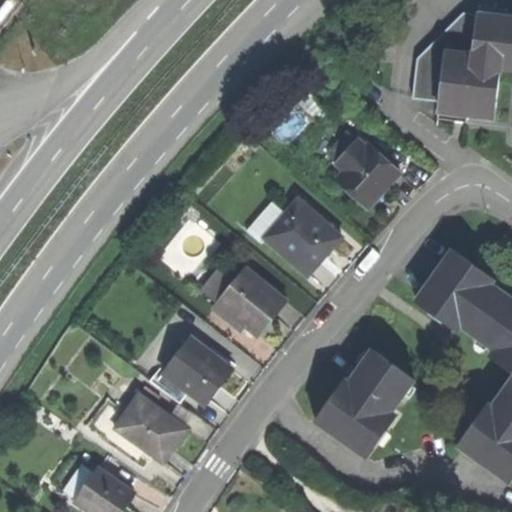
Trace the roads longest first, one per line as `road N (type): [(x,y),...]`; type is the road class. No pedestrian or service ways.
road 1 (residential): [(511,199),(477,183),(430,210),(341,302),(189,511)]
road 2 (trunk): [(0,346),(54,266),(283,0)]
road 3 (trunk): [(191,0),(0,233)]
